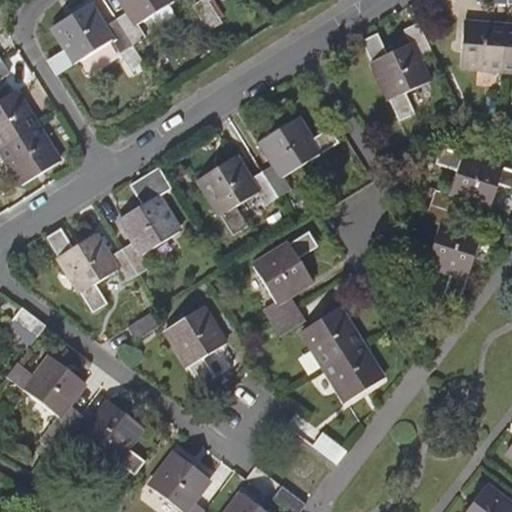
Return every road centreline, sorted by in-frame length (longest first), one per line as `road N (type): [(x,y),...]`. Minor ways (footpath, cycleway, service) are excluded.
road 1 (residential): [(0,277),(230,455),(257,436)]
road 2 (residential): [(105,175),(305,50)]
road 3 (residential): [(305,50),(383,183),(367,234)]
road 4 (residential): [(105,175),(23,40),(27,9),(43,0)]
road 5 (residential): [(0,242),(105,175)]
